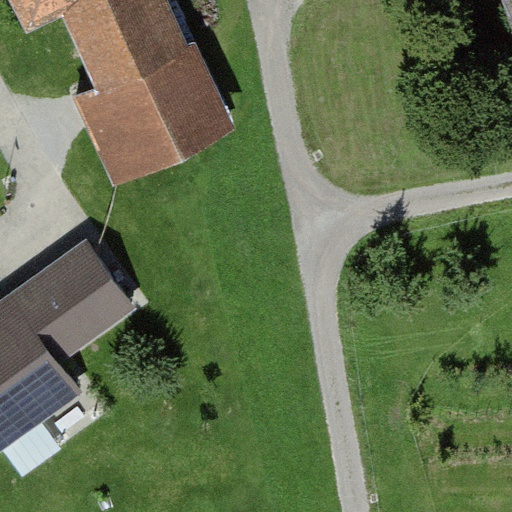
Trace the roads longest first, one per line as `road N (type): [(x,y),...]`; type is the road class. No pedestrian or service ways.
road 1 (track): [(365,511),(318,232),(267,0)]
road 2 (track): [(318,232),(511,185)]
